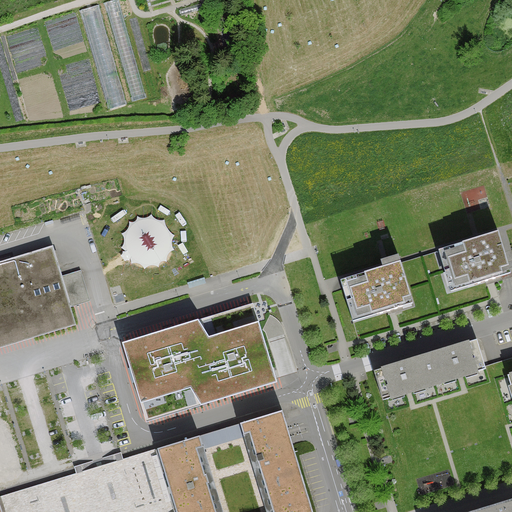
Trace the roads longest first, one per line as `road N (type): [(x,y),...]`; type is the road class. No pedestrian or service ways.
road 1 (residential): [(307,380),(511,318)]
road 2 (residential): [(345,511),(307,380)]
